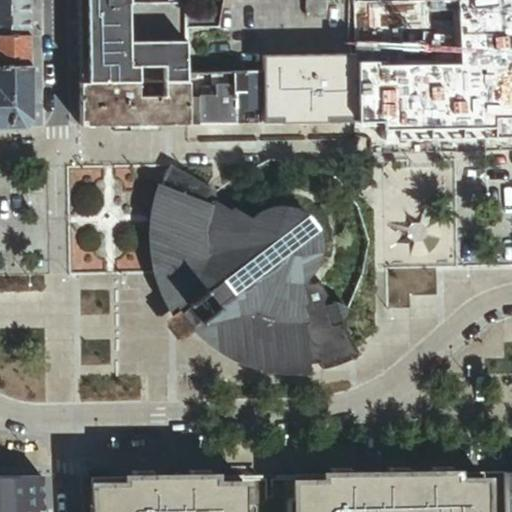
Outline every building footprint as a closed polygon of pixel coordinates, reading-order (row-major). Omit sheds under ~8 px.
[(0,0),(0,36),(28,36),(27,0),(0,0)] [(325,0),(306,0),(307,16),(325,15),(325,0)] [(355,123),(511,119),(511,0),(352,0),(354,57),(354,89),(355,118),(355,123)] [(186,43),(186,29),(186,18),(185,3),(128,3),(78,4),(79,44),(186,43)] [(186,18),(186,29),(216,29),(218,18),(186,18)] [(0,67),(29,67),(28,36),(0,36),(0,67)] [(187,83),(186,43),(79,44),(79,84),(137,83),(163,83),(187,83)] [(354,57),(260,58),(262,120),(280,119),(280,125),(325,124),(325,118),(355,118),(354,89),(354,57)] [(0,128),(22,128),(30,121),(29,67),(0,67),(0,128)] [(236,125),(234,74),(210,74),(210,99),(199,99),(200,126),(236,125)] [(258,125),(257,74),(234,74),(236,125),(258,125)] [(137,83),(79,84),(80,121),(87,128),(187,126),(187,83),(163,83),(163,97),(138,98),(137,83)] [(210,190),(170,167),(164,178),(161,187),(157,186),(152,201),(149,217),(148,231),(149,245),(151,260),(154,276),(164,301),(172,315),(183,306),(199,326),(193,331),(205,343),(234,360),(249,366),(263,371),(279,373),(292,375),(310,373),(309,366),(320,365),(322,371),(337,367),(347,363),(359,357),(319,284),(310,286),(308,279),(313,273),(318,264),(319,260),(320,252),(320,242),(318,234),(310,220),(306,216),(292,208),(283,206),(272,207),(263,210),(255,213),(249,218),(232,209),(229,211),(216,203),(214,197),(210,190)] [(172,315),(164,322),(179,342),(193,331),(199,326),(183,306),(172,315)] [(511,511),(511,471),(503,472),(504,511),(511,511)] [(294,482),(294,511),(486,511),(486,479),(456,480),(456,473),(325,475),(325,481),(294,482)] [(244,511),(245,482),(215,482),(215,475),(171,476),(127,476),(127,483),(93,484),(94,511),(244,511)] [(0,511),(43,511),(42,477),(0,477),(0,511)]
